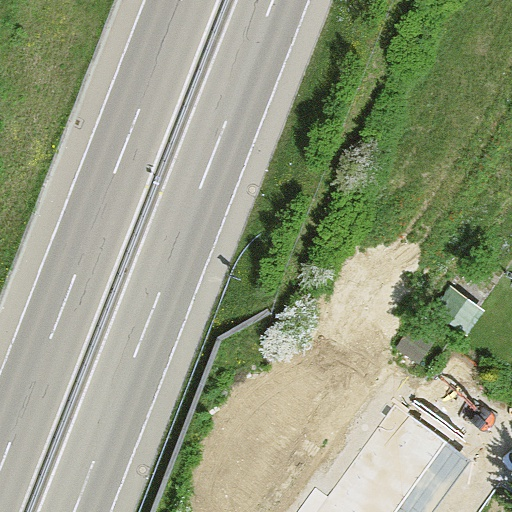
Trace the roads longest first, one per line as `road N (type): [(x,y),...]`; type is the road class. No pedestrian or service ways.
road 1 (motorway): [(75,511),(272,0)]
road 2 (motorway): [(181,0),(0,469)]
